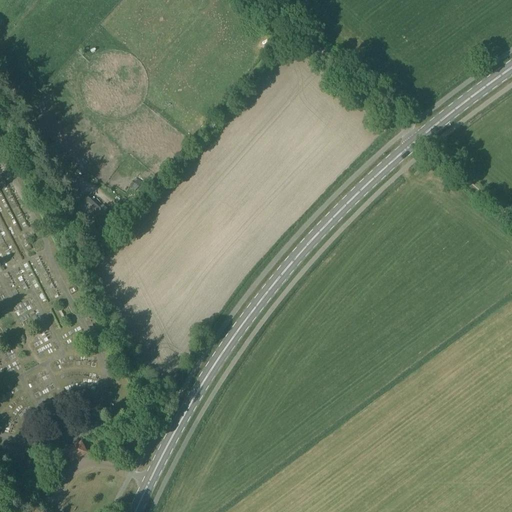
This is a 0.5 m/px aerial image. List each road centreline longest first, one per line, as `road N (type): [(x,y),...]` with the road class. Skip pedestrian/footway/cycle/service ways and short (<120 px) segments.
road 1 (secondary): [(135,511),(189,403),(252,309),(336,213),(511,69)]
road 2 (track): [(405,130),(260,0)]
